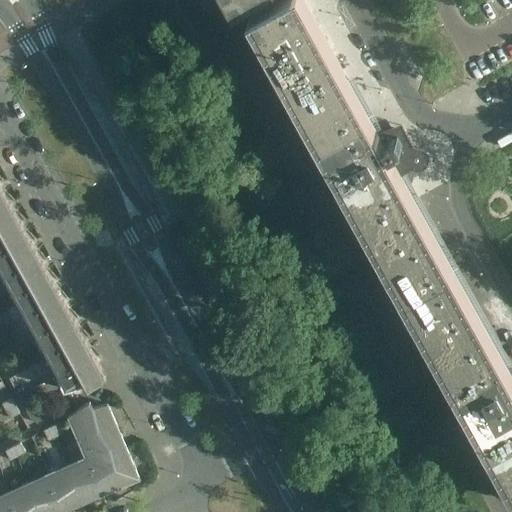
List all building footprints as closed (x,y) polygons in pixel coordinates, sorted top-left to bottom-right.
[(236,0),(238,2),(240,6),(241,8),(244,13),(246,18),(248,17),(249,17),(254,14),(279,0),(236,0)] [(511,374),(510,375),(417,208),(417,206),(418,205),(416,201),(414,202),(409,192),(410,191),(414,189),(411,184),(415,169),(417,170),(418,169),(419,169),(420,169),(421,169),(422,168),(423,168),(423,167),(424,166),(425,165),(426,164),(426,163),(427,162),(427,160),(427,159),(427,158),(427,157),(427,156),(427,155),(426,154),(426,153),(425,152),(424,152),(424,151),(423,150),(422,150),(421,149),(420,149),(419,148),(418,148),(417,148),(416,148),(415,148),(409,138),(402,142),(398,135),(387,140),(384,143),(382,143),(376,133),(378,132),(375,126),(373,127),(367,116),(359,102),(346,80),(341,70),(342,69),(303,0),(279,0),(254,14),(249,17),(249,18),(250,17),(268,49),(274,59),(311,128),(320,143),(346,191),(352,200),(390,271),(419,322),(489,449),(509,486),(511,490),(511,374)] [(0,225),(15,213),(17,211),(10,204),(4,193),(0,196),(0,225)] [(0,253),(26,232),(28,231),(21,223),(15,213),(0,225),(0,253)] [(0,272),(4,279),(37,252),(38,250),(32,242),(26,232),(0,253),(0,272)] [(14,299),(47,271),(49,270),(42,262),(37,252),(4,279),(14,299)] [(25,318),(58,291),(60,289),(53,282),(47,271),(14,299),(25,318)] [(36,337),(69,310),(70,309),(64,301),(58,291),(25,318),(36,337)] [(47,357),(80,329),(81,328),(80,327),(75,320),(69,310),(36,337),(47,357)] [(57,376),(90,349),(92,347),(85,340),(80,329),(47,357),(57,376)] [(106,378),(100,367),(90,349),(57,376),(65,390),(64,390),(70,388),(77,386),(83,383),(85,382),(89,388),(106,378)] [(76,403),(71,395),(61,401),(65,409),(76,403)] [(16,406),(12,398),(2,404),(6,411),(16,406)] [(36,405),(31,398),(22,403),(26,410),(36,405)] [(65,409),(61,401),(50,407),(55,414),(65,409)] [(139,478),(126,447),(107,404),(94,407),(90,401),(69,415),(87,457),(102,494),(139,478)] [(40,413),(36,405),(26,410),(30,418),(40,413)] [(20,413),(16,406),(6,411),(10,418),(20,413)] [(55,414),(50,407),(40,413),(44,420),(55,414)] [(44,420),(40,413),(30,418),(38,424),(44,420)] [(64,433),(59,423),(51,427),(56,436),(64,433)] [(56,436),(51,427),(44,430),(48,440),(56,436)] [(25,452),(20,443),(12,447),(18,456),(25,452)] [(18,456),(12,447),(5,451),(10,460),(18,456)] [(102,494),(87,457),(67,466),(83,502),(102,494)] [(83,502),(67,466),(47,475),(64,511),(83,502)] [(61,511),(64,511),(47,475),(27,484),(40,511),(61,511)] [(40,511),(27,484),(8,493),(16,511),(40,511)] [(16,511),(8,493),(0,496),(0,511),(16,511)]
